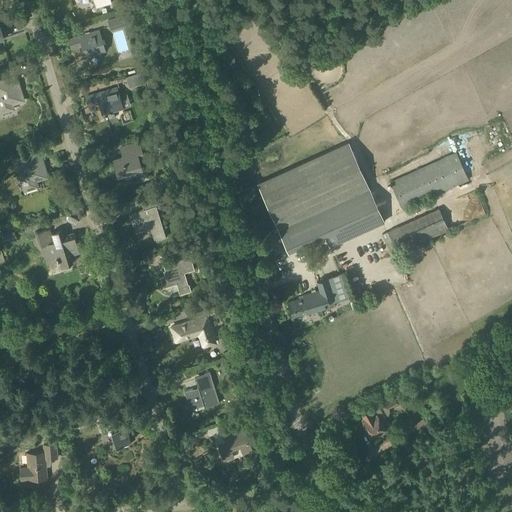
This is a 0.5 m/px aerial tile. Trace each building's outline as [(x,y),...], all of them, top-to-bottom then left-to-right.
[(126,15),(115,18),(119,28),(129,25),(126,15)] [(98,30),(68,39),(71,49),(81,46),(85,57),(105,50),(98,30)] [(143,72),(125,77),(128,88),(146,83),(143,72)] [(0,80),(0,112),(13,108),(11,104),(23,100),(15,76),(0,80)] [(116,88),(85,97),(88,107),(99,104),(102,114),(122,108),(116,88)] [(113,159),(118,176),(141,169),(137,156),(143,154),(139,142),(128,145),(119,147),(122,156),(113,159)] [(348,142),(256,184),(277,230),(369,188),(348,142)] [(460,161),(472,156),(466,143),(454,148),(460,161)] [(442,145),(436,147),(438,153),(444,151),(442,145)] [(15,160),(24,190),(37,186),(35,180),(47,177),(39,152),(15,160)] [(389,182),(402,210),(468,181),(456,153),(389,182)] [(277,230),(286,248),(323,231),(329,246),(384,221),(369,188),(277,230)] [(129,214),(135,233),(150,228),(154,241),(165,237),(156,208),(165,206),(162,197),(142,203),(144,209),(129,214)] [(387,231),(397,253),(448,230),(438,208),(387,231)] [(46,229),(35,232),(40,246),(41,246),(46,261),(58,257),(61,267),(62,266),(70,264),(72,263),(69,256),(79,253),(73,234),(64,237),(61,229),(50,232),(51,233),(48,234),(46,229)] [(1,236),(2,242),(16,238),(14,233),(1,236)] [(165,275),(160,277),(163,286),(171,284),(176,282),(178,290),(179,294),(190,291),(188,284),(187,284),(184,273),(194,270),(189,253),(184,255),(161,261),(165,275)] [(288,302),(293,318),(308,313),(308,314),(334,306),(333,303),(351,297),(344,273),(317,282),(319,290),(302,296),(303,297),(288,302)] [(171,327),(175,342),(200,334),(204,346),(215,343),(207,316),(215,313),(213,307),(194,313),(196,319),(171,327)] [(198,387),(184,391),(189,408),(203,404),(204,408),(219,403),(210,372),(203,374),(204,379),(196,382),(198,387)] [(390,390),(379,396),(382,401),(393,396),(390,390)] [(395,399),(384,404),(386,409),(389,408),(392,406),(397,403),(395,399)] [(368,410),(360,414),(363,420),(362,420),(366,429),(365,430),(367,435),(369,435),(370,436),(389,425),(385,418),(379,407),(378,405),(369,410),(368,410)] [(100,424),(103,434),(106,433),(108,431),(111,430),(115,444),(114,444),(115,446),(118,445),(119,444),(123,443),(124,446),(129,445),(130,444),(130,443),(130,442),(127,433),(129,433),(127,428),(126,428),(125,425),(136,422),(133,414),(100,424)] [(215,420),(201,425),(205,436),(219,431),(215,420)] [(413,427),(417,434),(428,427),(424,420),(413,427)] [(218,445),(223,460),(232,457),(228,447),(240,444),(243,454),(252,451),(243,426),(222,433),(225,442),(218,445)] [(27,468),(19,469),(20,481),(26,480),(46,478),(45,467),(45,459),(51,458),(56,458),(54,445),(44,446),(45,452),(26,454),(27,468)]
